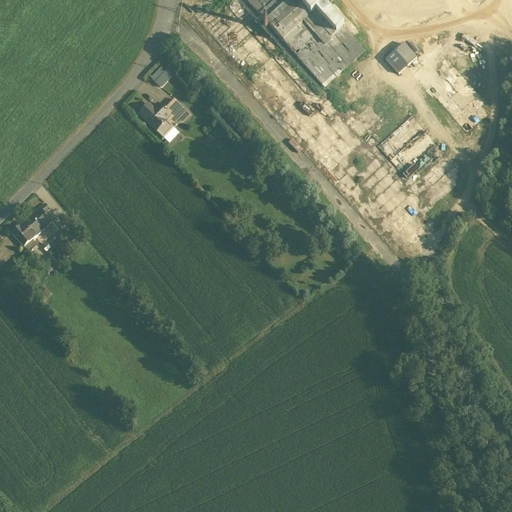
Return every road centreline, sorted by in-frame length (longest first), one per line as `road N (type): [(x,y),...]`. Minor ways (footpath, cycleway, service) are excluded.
road 1 (unclassified): [(0,216),(150,61),(172,0)]
road 2 (track): [(458,0),(491,61),(494,119),(470,184),(433,246)]
road 3 (track): [(433,246),(269,66)]
road 4 (track): [(350,1),(378,41),(380,62),(477,168)]
